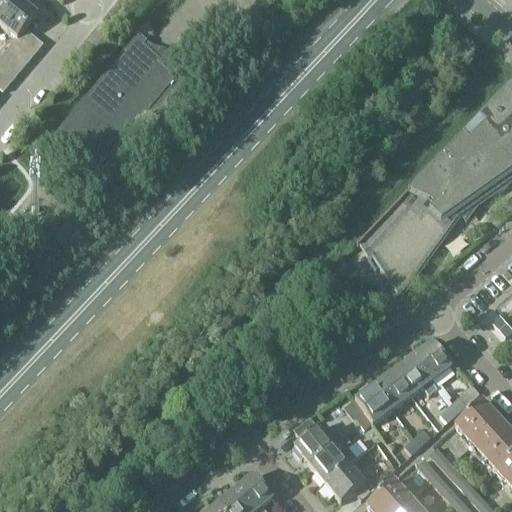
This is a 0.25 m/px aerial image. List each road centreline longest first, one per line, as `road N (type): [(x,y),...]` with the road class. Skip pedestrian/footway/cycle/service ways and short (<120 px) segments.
road 1 (primary): [(374,0),(0,394)]
road 2 (residential): [(247,444),(434,319)]
road 3 (residential): [(81,17),(0,115)]
